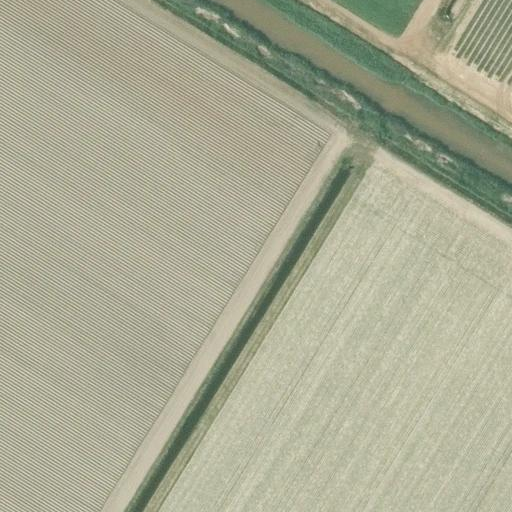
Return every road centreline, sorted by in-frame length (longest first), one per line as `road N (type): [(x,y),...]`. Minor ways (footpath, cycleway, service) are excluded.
road 1 (track): [(334,141),(107,511)]
road 2 (track): [(511,113),(399,43),(426,0)]
